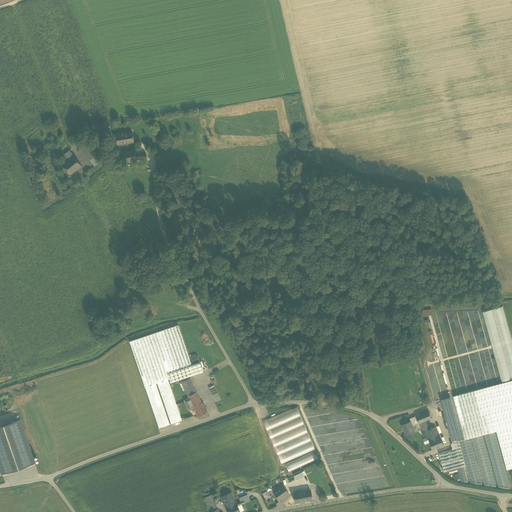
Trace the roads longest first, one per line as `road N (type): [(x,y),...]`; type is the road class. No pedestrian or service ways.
road 1 (unclassified): [(48,477),(237,408),(297,402),(371,413),(453,486)]
road 2 (track): [(253,404),(197,307),(145,295),(135,284),(78,177),(85,168)]
road 3 (unclassified): [(269,511),(453,486)]
road 4 (track): [(197,307),(164,242),(153,161),(139,145)]
road 5 (track): [(70,141),(11,3)]
